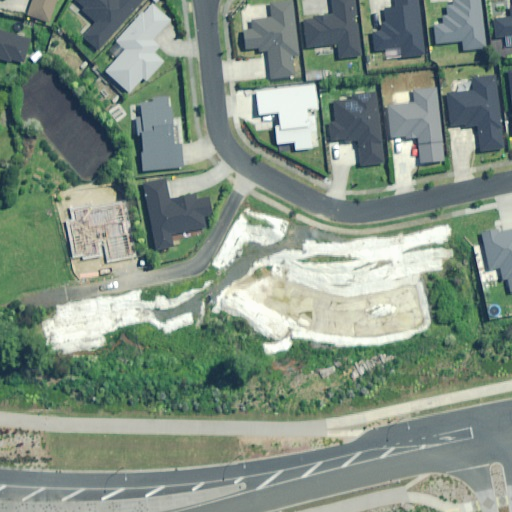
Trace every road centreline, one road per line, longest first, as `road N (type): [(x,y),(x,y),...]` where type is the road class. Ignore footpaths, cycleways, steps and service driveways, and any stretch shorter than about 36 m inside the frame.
road 1 (residential): [(511,181),(351,212),(313,202),(242,163),(219,121),(205,0)]
road 2 (primary): [(0,478),(298,474)]
road 3 (primary): [(467,440),(298,474)]
